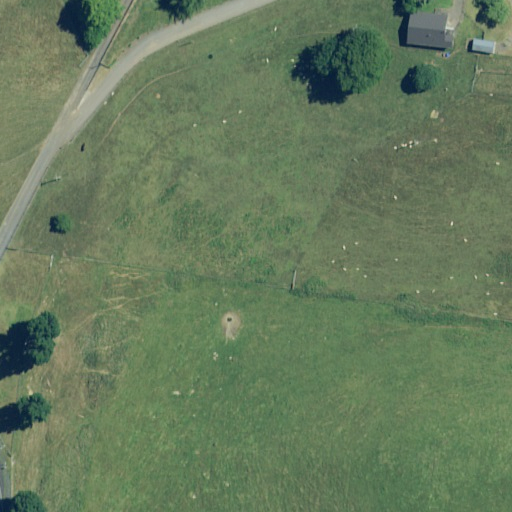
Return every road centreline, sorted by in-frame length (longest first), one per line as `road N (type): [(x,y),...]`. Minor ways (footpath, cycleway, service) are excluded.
road 1 (track): [(0,247),(59,143),(133,54),(249,0)]
road 2 (track): [(130,0),(59,143)]
